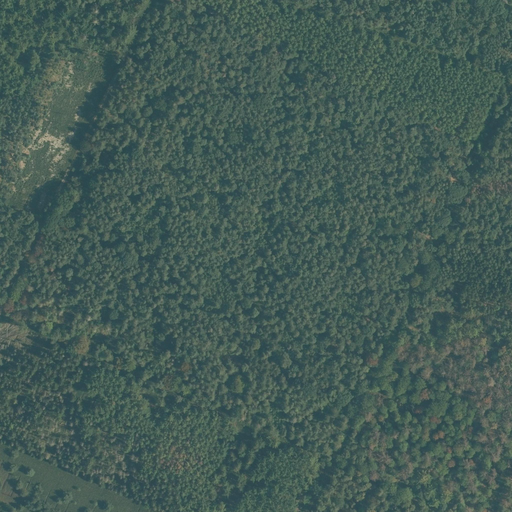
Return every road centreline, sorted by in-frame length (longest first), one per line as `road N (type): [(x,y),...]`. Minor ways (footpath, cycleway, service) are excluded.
road 1 (track): [(0,311),(454,511)]
road 2 (track): [(511,84),(308,511)]
road 3 (track): [(0,301),(151,0)]
